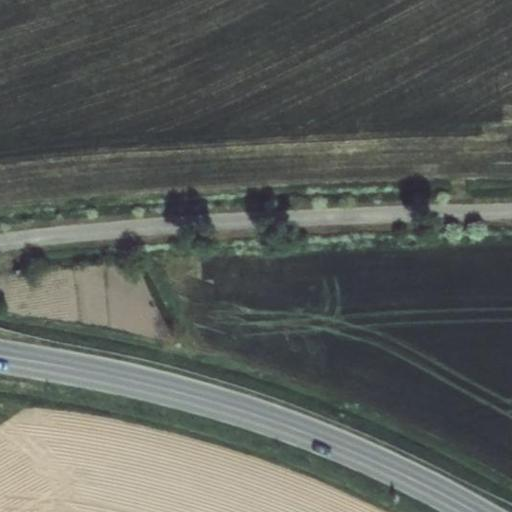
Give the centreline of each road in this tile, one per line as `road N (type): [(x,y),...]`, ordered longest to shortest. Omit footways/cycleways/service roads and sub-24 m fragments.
road 1 (residential): [(511,213),(145,227),(0,243)]
road 2 (tertiary): [(470,511),(269,420),(0,357)]
